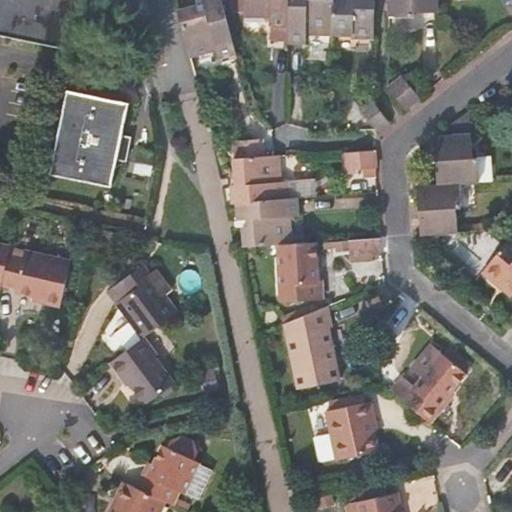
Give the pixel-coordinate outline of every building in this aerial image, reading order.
[(92,4),(75,0),(0,0),(0,41),(79,59),(92,4)] [(180,7),(193,53),(216,46),(219,56),(237,51),(223,0),(204,0),(191,4),(180,7)] [(270,22),(290,22),(291,0),(245,0),(246,12),(270,13),(270,22)] [(307,31),(334,31),(334,0),(291,0),(290,22),(290,40),(307,40),(307,31)] [(353,35),(375,36),(375,0),(334,0),(334,31),(353,32),(353,35)] [(414,9),(438,9),(438,0),(389,0),(389,14),(414,15),(414,9)] [(407,70),(400,76),(414,93),(421,87),(407,70)] [(400,76),(388,85),(389,87),(404,107),(417,97),(414,93),(400,76)] [(130,111),(70,96),(52,180),(112,193),(117,168),(126,170),(131,144),(123,142),(130,111)] [(363,106),(380,128),(391,119),(374,97),(363,106)] [(472,154),(470,107),(450,122),(450,132),(435,133),(437,158),(438,182),(459,180),(479,178),(477,154),(472,154)] [(235,155),(234,146),(218,128),(215,131),(220,137),(235,155)] [(234,142),(234,146),(235,155),(266,153),(265,141),(234,142)] [(377,146),(350,148),(351,162),(378,160),(377,146)] [(281,178),(279,152),(277,153),(266,153),(235,155),(237,178),(237,182),(233,182),(234,200),(238,200),(291,196),(290,177),(281,178)] [(461,205),(459,180),(438,182),(419,182),(421,209),(422,231),(457,228),(457,221),(456,205),(461,205)] [(245,243),(279,241),(293,240),(291,214),(300,213),(298,195),(291,196),(238,200),(239,218),(244,218),(245,243)] [(477,219),(457,221),(457,228),(478,227),(477,219)] [(93,229),(84,226),(76,259),(85,261),(93,229)] [(478,234),(478,227),(457,228),(458,235),(478,234)] [(119,240),(121,231),(111,229),(110,237),(119,240)] [(378,251),(384,250),(383,234),(353,236),(354,258),(378,256),(378,251)] [(511,239),(509,237),(483,268),(496,279),(498,277),(511,287),(511,239)] [(322,296),(319,238),(293,240),(279,241),(283,299),(322,296)] [(0,289),(2,290),(3,284),(10,256),(12,247),(0,244),(0,289)] [(18,288),(17,292),(15,297),(36,302),(38,297),(45,299),(45,304),(62,308),(73,262),(27,252),(25,259),(10,256),(3,284),(18,288)] [(120,303),(119,304),(132,322),(115,333),(127,351),(144,339),(145,337),(179,313),(167,297),(152,276),(146,266),(121,284),(112,290),(120,303)] [(173,293),(158,272),(152,276),(167,297),(173,293)] [(283,311),(287,320),(310,310),(306,301),(283,311)] [(334,323),(329,302),(310,310),(287,320),(286,321),(300,387),(341,378),(329,324),(334,323)] [(388,331),(377,320),(371,328),(375,344),(388,331)] [(158,356),(145,337),(144,339),(112,362),(122,377),(125,375),(146,405),(176,384),(157,357),(158,356)] [(438,407),(452,390),(467,372),(464,369),(446,354),(443,352),(441,354),(431,345),(424,345),(414,359),(414,366),(424,375),(415,386),(402,376),(391,388),(433,422),(442,410),(438,407)] [(450,349),(446,354),(464,369),(469,364),(450,349)] [(204,367),(206,374),(219,371),(217,365),(204,367)] [(223,370),(219,371),(206,374),(209,389),(226,386),(223,370)] [(456,393),(452,390),(438,407),(442,410),(456,393)] [(331,400),(332,408),(368,400),(366,393),(331,400)] [(371,416),(377,415),(373,399),(368,400),(332,408),(327,409),(331,429),(313,433),(318,457),(336,453),(337,457),(378,448),(374,429),(371,416)] [(380,427),(377,415),(371,416),(374,429),(380,427)] [(151,478),(145,475),(139,488),(170,502),(176,505),(178,499),(181,494),(188,496),(190,495),(202,501),(215,472),(199,464),(203,456),(201,446),(184,439),(173,441),(169,450),(164,448),(158,463),(151,478)] [(152,461),(145,475),(151,478),(158,463),(152,461)] [(126,482),(117,501),(122,503),(118,511),(165,511),(170,502),(139,488),(126,482)] [(360,492),(361,498),(386,493),(384,486),(360,492)] [(386,493),(361,498),(344,501),(346,511),(347,511),(356,510),(356,511),(400,511),(395,491),(386,493)] [(192,505),(178,499),(176,505),(189,511),(192,505)] [(111,511),(118,511),(122,503),(117,501),(111,511)]
